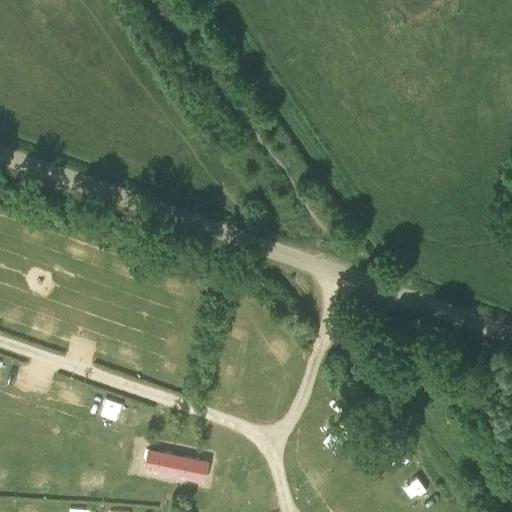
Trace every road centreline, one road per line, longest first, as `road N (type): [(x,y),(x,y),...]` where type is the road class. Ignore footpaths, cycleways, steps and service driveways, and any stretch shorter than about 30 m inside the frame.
road 1 (track): [(155,0),(511,511)]
road 2 (unclassified): [(0,157),(511,334)]
